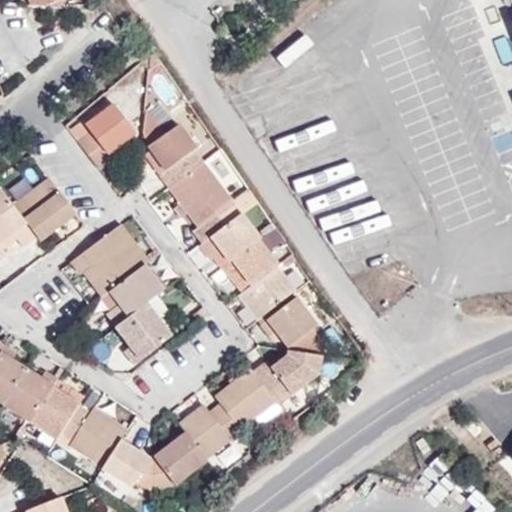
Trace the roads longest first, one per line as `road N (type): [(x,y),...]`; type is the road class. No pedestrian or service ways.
road 1 (residential): [(0,311),(153,409),(253,342),(138,201),(115,218)]
road 2 (unclassified): [(414,391),(173,33)]
road 3 (unknown): [(511,198),(439,26),(413,0)]
road 4 (secondary): [(414,391),(252,511)]
road 5 (residential): [(115,218),(0,297)]
road 6 (unknown): [(57,97),(115,57),(173,33)]
